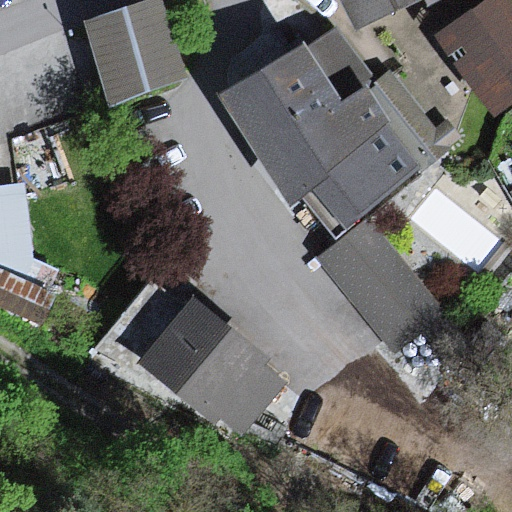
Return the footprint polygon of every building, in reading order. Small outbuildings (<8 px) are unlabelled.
[(161,0),(139,0),(80,19),(107,102),(186,76),(161,0)] [(348,0),(359,23),(405,0),(348,0)] [(511,0),(489,0),(440,36),(493,107),(511,92),(511,0)] [(300,43),(223,95),(290,192),(317,173),(346,215),(415,167),(360,88),(341,102),(300,43)] [(442,314),(361,210),(310,250),(391,354),(442,314)] [(0,285),(24,280),(24,224),(0,212),(0,285)] [(202,299),(133,365),(232,438),(286,383),(222,322),(229,315),(202,299)]
